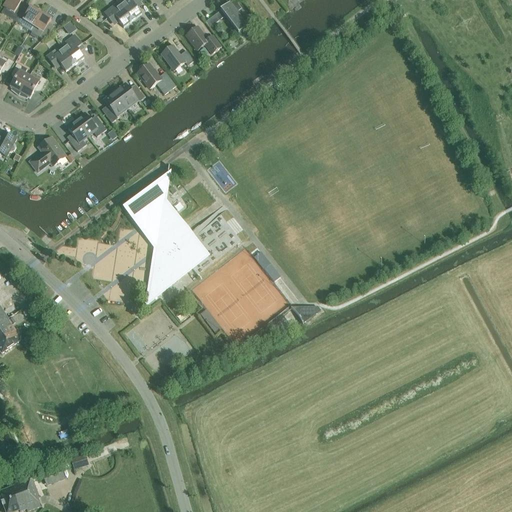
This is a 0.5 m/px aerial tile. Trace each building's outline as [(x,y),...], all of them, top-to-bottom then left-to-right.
[(16,23),(25,9),(20,6),(22,2),(18,0),(9,0),(1,14),(16,23)] [(121,7),(133,22),(142,15),(135,6),(140,3),(138,0),(129,0),(121,7)] [(250,20),(235,1),(230,4),(220,11),(238,35),(248,28),(245,24),(250,20)] [(124,29),(133,22),(121,7),(116,10),(113,7),(104,14),(112,24),(117,20),(124,29)] [(26,29),(30,32),(36,23),(42,14),(40,13),(37,11),(32,8),(30,12),(25,9),(16,23),(26,29)] [(30,32),(43,40),(48,36),(55,25),(54,27),(49,24),(51,20),(47,18),(47,17),(43,15),(42,14),(36,23),(30,32)] [(219,22),(215,16),(207,22),(211,28),(219,22)] [(207,41),(197,28),(186,37),(197,52),(205,46),(212,55),(221,48),(213,37),(207,41)] [(68,47),(63,50),(75,66),(84,59),(77,50),(82,46),(75,36),(65,43),(68,47)] [(180,57),(173,47),(162,56),(174,72),(185,64),(187,67),(194,62),(186,52),(180,57)] [(209,53),(205,48),(199,52),(203,58),(209,53)] [(75,66),(63,50),(54,57),(52,53),(46,58),(54,68),(59,64),(66,73),(75,66)] [(0,56),(0,74),(2,71),(7,74),(13,63),(8,60),(7,61),(0,56)] [(18,97),(19,97),(29,78),(25,75),(27,71),(22,68),(17,65),(11,76),(16,79),(10,89),(12,90),(12,91),(18,96),(18,97)] [(159,79),(149,66),(147,67),(145,66),(143,66),(139,69),(139,71),(140,72),(138,74),(150,90),(156,85),(165,96),(175,88),(165,74),(159,79)] [(29,78),(19,97),(27,100),(28,98),(30,99),(35,89),(41,92),(47,81),(41,78),(39,83),(29,78)] [(114,92),(128,110),(138,102),(139,104),(146,99),(136,85),(129,90),(125,85),(120,89),(120,88),(114,92)] [(117,118),(128,110),(114,92),(108,96),(109,97),(104,101),(108,106),(102,111),(112,124),(118,119),(117,118)] [(80,118),(76,122),(88,138),(93,134),(97,138),(106,131),(96,117),(90,121),(85,114),(80,118)] [(88,138),(76,122),(72,125),(71,124),(66,128),(74,138),(69,142),(77,153),(86,146),(83,142),(88,138)] [(16,140),(2,132),(0,136),(0,155),(1,155),(6,157),(9,151),(11,152),(13,152),(15,148),(15,146),(13,145),(16,140)] [(66,158),(52,139),(38,149),(42,154),(30,163),(38,174),(50,164),(53,168),(66,158)] [(169,167),(167,178),(126,209),(156,249),(156,252),(146,313),(147,313),(149,302),(206,258),(164,202),(169,167)] [(172,188),(168,192),(171,197),(176,193),(172,188)] [(207,239),(201,242),(210,258),(216,255),(207,239)] [(22,310),(27,317),(40,307),(35,300),(22,310)] [(22,341),(15,330),(12,326),(13,326),(12,325),(15,323),(12,319),(9,321),(0,307),(0,352),(1,355),(22,341)] [(291,309),(292,310),(293,311),(295,313),(296,314),(298,317),(300,319),(301,322),(302,324),(303,326),(321,312),(317,308),(291,309)] [(202,315),(217,334),(223,329),(208,311),(202,315)] [(87,336),(91,332),(72,312),(68,315),(87,336)] [(85,457),(71,461),(74,470),(82,467),(81,465),(87,463),(85,457)] [(51,479),(53,484),(65,479),(60,468),(42,475),(44,481),(51,479)] [(26,511),(29,511),(41,507),(38,498),(39,498),(31,476),(12,484),(13,488),(0,492),(0,498),(2,503),(1,503),(3,507),(5,511),(18,511),(19,511),(22,511),(26,511)]
